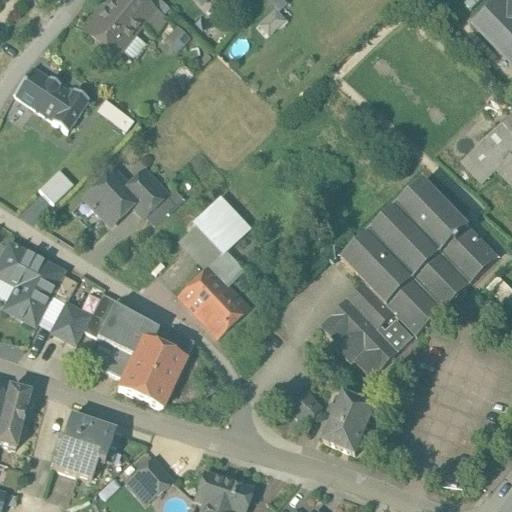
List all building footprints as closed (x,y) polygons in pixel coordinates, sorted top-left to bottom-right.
[(143,4),(137,0),(113,0),(112,2),(132,18),(143,4)] [(511,0),(499,0),(473,26),(474,28),(476,27),(501,52),(499,53),(501,55),(503,54),(511,63),(511,0)] [(132,18),(112,2),(85,36),(114,60),(141,27),(146,31),(158,16),(143,4),(132,18)] [(176,26),(162,42),(175,53),(189,37),(176,26)] [(71,97),(32,71),(14,98),(53,124),(71,97)] [(53,124),(52,125),(67,135),(88,103),(73,93),(71,97),(53,124)] [(96,114),(126,132),(133,119),(103,102),(96,114)] [(511,118),(461,165),(482,186),(498,172),(511,159),(511,118)] [(511,159),(498,172),(511,187),(511,159)] [(37,191),(52,206),(73,186),(58,171),(37,191)] [(127,190),(113,175),(84,202),(93,212),(92,213),(93,215),(95,214),(110,230),(131,210),(155,186),(144,174),(127,190)] [(497,260),(470,230),(424,183),(342,262),(365,286),(388,310),(395,317),(416,339),(497,260)] [(155,186),(131,210),(143,222),(167,198),(155,186)] [(218,202),(192,227),(222,259),(249,234),(218,202)] [(59,277),(10,251),(0,268),(0,275),(22,287),(17,296),(13,294),(10,298),(13,300),(6,311),(33,325),(48,297),(59,277)] [(237,298),(209,270),(178,299),(190,311),(218,342),(248,313),(237,298)] [(511,290),(499,276),(487,287),(505,307),(511,300),(511,290)] [(76,286),(59,277),(48,297),(65,307),(76,286)] [(365,286),(320,330),(337,347),(334,350),(352,369),(354,366),(371,383),(399,357),(398,356),(377,334),(382,330),(395,317),(388,310),(365,286)] [(102,298),(83,335),(96,342),(113,310),(114,310),(117,305),(102,298)] [(178,299),(170,306),(182,319),(190,311),(178,299)] [(114,310),(113,310),(96,342),(84,365),(122,384),(118,393),(162,413),(193,347),(168,335),(160,353),(157,352),(158,348),(152,345),(158,334),(114,310)] [(396,324),(386,334),(382,330),(377,334),(398,356),(413,342),(396,324)] [(6,401),(0,399),(0,449),(15,453),(29,396),(8,391),(6,401)] [(306,394),(288,412),(304,429),(323,411),(306,394)] [(375,411),(344,397),(338,409),(331,406),(328,415),(335,418),(324,444),(355,458),(375,411)] [(116,436),(70,420),(52,471),(90,484),(96,467),(104,470),(116,436)] [(172,485),(152,463),(132,480),(152,503),(172,485)] [(246,511),(253,492),(203,476),(193,505),(202,508),(200,511),(246,511)] [(460,481),(448,476),(444,485),(456,490),(460,481)] [(171,496),(164,511),(185,511),(189,503),(171,496)]
